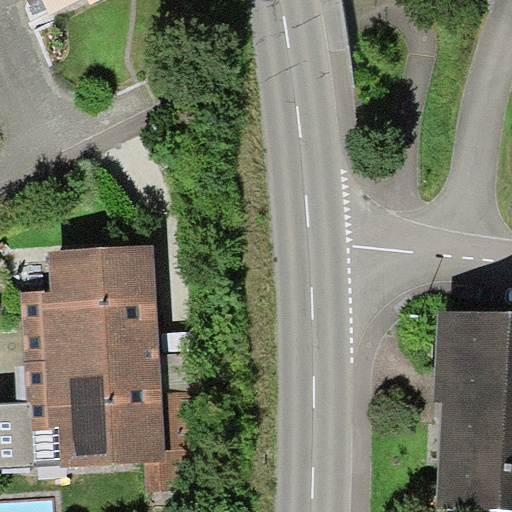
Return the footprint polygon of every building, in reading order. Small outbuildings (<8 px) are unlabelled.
[(25,0),(30,9),(47,0),(25,0)] [(21,295),(24,367),(159,362),(155,250),(48,254),(50,294),(21,295)] [(511,511),(511,320),(440,316),(435,404),(445,405),(444,420),(437,511),(511,511)] [(159,362),(24,367),(26,407),(32,407),(33,433),(59,431),(61,472),(146,469),(147,494),(201,492),(197,395),(161,396),(159,362)] [(33,433),(32,407),(26,407),(0,408),(0,470),(34,470),(33,433)]
